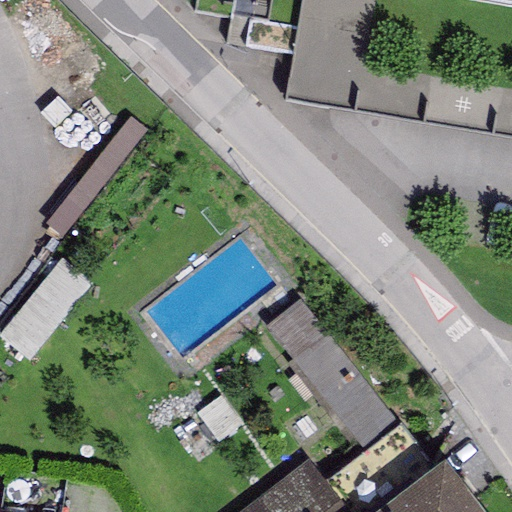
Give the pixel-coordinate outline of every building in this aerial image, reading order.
[(511,0),(400,0),(511,20),(511,0)] [(295,104),(502,121),(506,63),(300,46),(295,104)] [(5,331),(34,357),(100,281),(71,255),(5,331)] [(310,296),(276,318),(318,382),(352,361),(310,296)] [(345,511),(307,463),(244,511),(345,511)] [(476,511),(443,470),(389,511),(476,511)]
